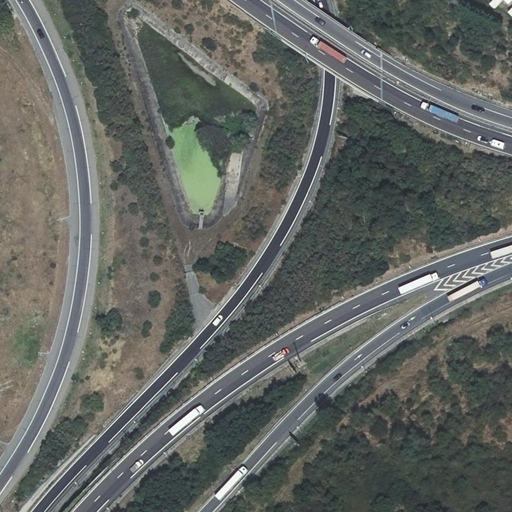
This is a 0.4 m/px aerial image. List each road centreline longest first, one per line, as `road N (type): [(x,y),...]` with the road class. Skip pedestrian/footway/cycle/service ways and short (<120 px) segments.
road 1 (motorway): [(37,511),(222,315),(291,214),(327,103),(320,0)]
road 2 (motorway): [(0,485),(66,350),(85,237),(71,111),(22,0)]
road 3 (motorway): [(85,511),(167,432),(300,337),(386,292),(511,246)]
road 4 (motorway): [(206,511),(368,349),(511,268)]
road 5 (motorway): [(511,146),(382,91),(244,0)]
road 6 (motorway): [(511,122),(418,84),(284,0)]
